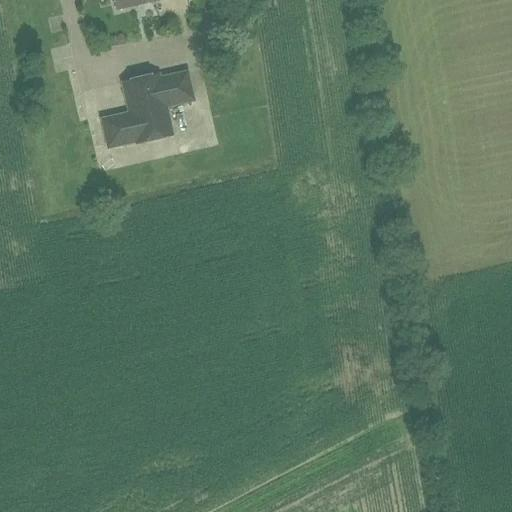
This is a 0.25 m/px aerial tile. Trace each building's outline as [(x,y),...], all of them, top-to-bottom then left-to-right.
[(144,0),(114,0),(116,10),(145,3),(144,0)] [(94,53),(112,49),(108,34),(91,38),(94,53)] [(85,119),(85,75),(47,74),(47,119),(85,119)] [(157,76),(122,84),(129,115),(101,121),(108,149),(135,142),(136,144),(171,136),(164,108),(192,101),(186,74),(158,80),(157,76)] [(191,159),(213,120),(191,107),(159,165),(171,172),(168,178),(174,181),(183,166),(180,164),(185,156),(191,159)]
